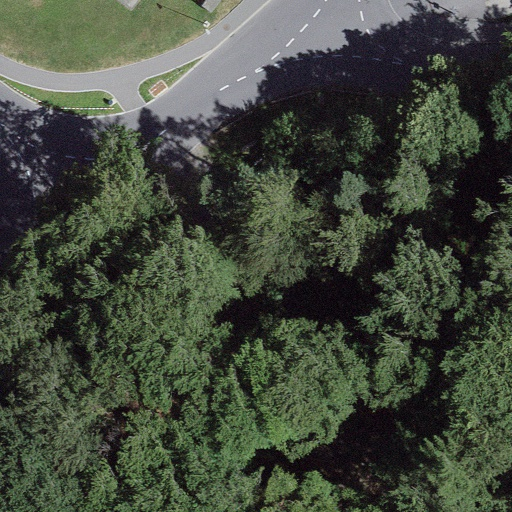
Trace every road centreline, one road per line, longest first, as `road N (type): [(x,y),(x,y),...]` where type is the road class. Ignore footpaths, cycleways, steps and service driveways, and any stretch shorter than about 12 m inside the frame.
road 1 (residential): [(95,175),(311,17)]
road 2 (residential): [(311,17),(377,55),(511,77)]
